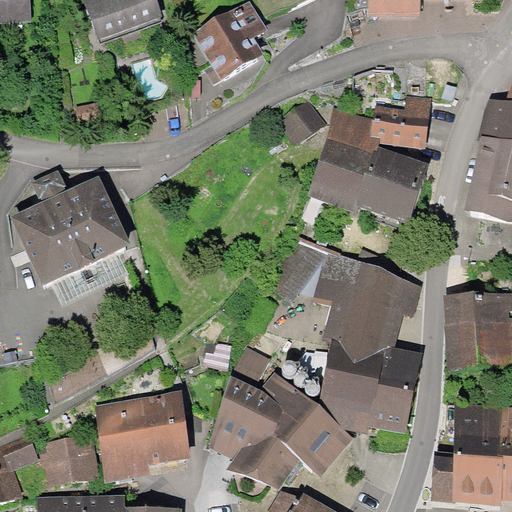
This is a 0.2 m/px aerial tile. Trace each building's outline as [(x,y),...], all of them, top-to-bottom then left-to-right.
[(30,0),(0,0),(0,22),(32,21),(30,0)] [(160,16),(163,15),(156,0),(83,0),(99,40),(160,16)] [(369,0),(369,16),(420,16),(420,0),(369,0)] [(193,33),(222,79),(264,54),(254,38),(268,30),(250,1),(193,33)] [(162,22),(160,16),(99,40),(101,44),(162,22)] [(373,118),(371,136),(381,137),(381,143),(425,148),(432,98),(407,96),(405,109),(375,106),(373,118)] [(488,97),(478,135),(480,136),(511,144),(511,103),(506,102),(488,97)] [(309,99),(278,122),(295,146),(326,124),(309,99)] [(334,107),(327,137),(376,154),(378,146),(381,143),(381,137),(371,136),(373,118),(334,107)] [(511,144),(480,136),(464,209),(511,221),(511,144)] [(376,154),(327,137),(307,195),(357,212),(359,206),(408,223),(429,163),(378,146),(376,154)] [(11,216),(43,286),(132,244),(99,176),(68,190),(58,170),(31,183),(41,202),(11,216)] [(261,279),(291,302),(327,253),(293,239),(261,279)] [(331,341),(319,404),(345,430),(369,434),(370,426),(406,433),(422,352),(395,347),(404,314),(414,316),(423,286),(327,253),(312,302),(332,305),(323,341),(331,341)] [(511,291),(443,295),(447,369),(511,366),(511,318),(510,319),(509,311),(511,310),(511,291)] [(269,358),(246,346),(231,375),(255,387),(269,358)] [(231,375),(210,448),(233,459),(228,469),(278,489),(300,457),(321,477),(353,438),(345,430),(319,404),(275,372),(259,389),(255,387),(231,375)] [(95,406),(106,482),(151,475),(149,464),(191,458),(181,391),(95,406)] [(511,407),(456,404),(453,452),(435,451),(432,501),(502,505),(502,501),(511,501),(511,407)] [(93,435),(38,443),(46,487),(100,480),(93,435)] [(15,470),(35,461),(29,436),(0,446),(0,452),(3,451),(10,471),(15,470)] [(0,504),(23,498),(15,470),(10,471),(3,451),(0,452),(0,504)] [(286,511),(297,495),(282,490),(268,511),(286,511)] [(337,511),(304,492),(291,511),(337,511)] [(181,511),(181,507),(125,507),(125,496),(37,496),(37,511),(181,511)]
